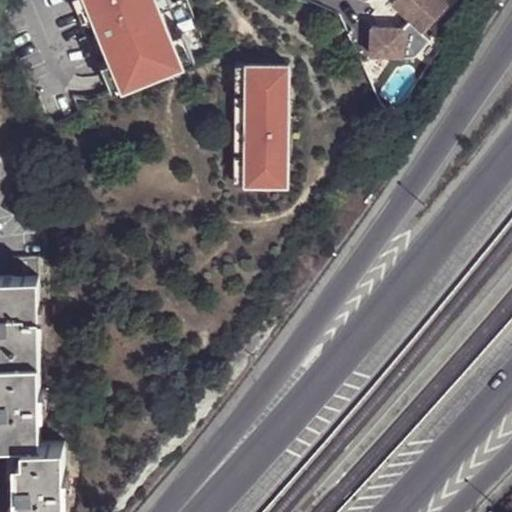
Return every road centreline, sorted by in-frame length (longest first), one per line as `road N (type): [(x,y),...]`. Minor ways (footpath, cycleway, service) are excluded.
road 1 (trunk): [(511,33),(226,449),(172,511)]
road 2 (trunk): [(511,144),(203,511)]
road 3 (trunk): [(360,511),(511,348)]
